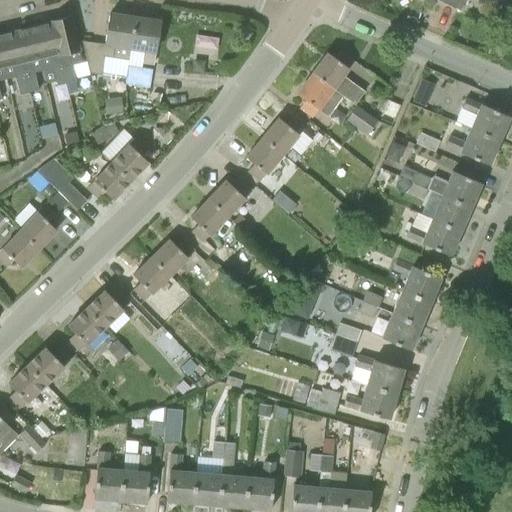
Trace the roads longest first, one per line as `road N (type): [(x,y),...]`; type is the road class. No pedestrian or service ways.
road 1 (residential): [(0,342),(199,146),(301,10)]
road 2 (residential): [(404,511),(429,402),(511,198)]
road 3 (residential): [(511,86),(343,14),(301,10)]
